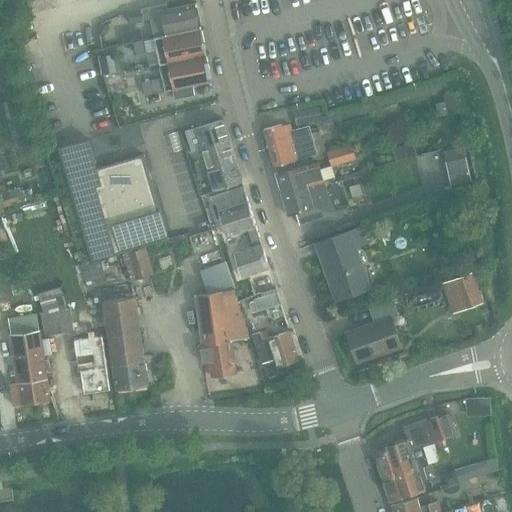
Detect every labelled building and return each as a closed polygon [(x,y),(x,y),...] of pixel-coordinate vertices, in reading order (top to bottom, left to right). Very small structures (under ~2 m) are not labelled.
[(150,18),(154,37),(201,27),(196,2),(168,8),(167,3),(128,11),(130,23),(150,18)] [(108,23),(96,25),(98,36),(103,35),(108,28),(108,23)] [(154,37),(160,63),(207,53),(203,38),(204,38),(201,27),(154,37)] [(140,29),(120,33),(122,43),(134,41),(142,39),(140,29)] [(134,41),(136,53),(146,51),(143,39),(142,39),(134,41)] [(207,53),(160,63),(162,77),(142,81),(145,94),(175,88),(177,97),(194,94),(194,91),(192,84),(212,81),(206,55),(207,55),(207,53)] [(111,54),(98,57),(102,75),(115,73),(111,54)] [(321,120),(318,121),(320,126),(322,125),(323,129),(333,126),(332,123),(450,88),(446,77),(320,115),(321,120)] [(445,102),(435,104),(439,118),(449,115),(445,102)] [(308,122),(318,121),(321,120),(320,115),(319,106),(293,111),(295,122),(295,125),(308,122)] [(192,152),(202,149),(230,141),(223,119),(185,131),(192,152)] [(263,130),(268,149),(312,137),(309,127),(306,127),(291,132),(290,125),(281,127),(280,125),(263,130)] [(312,137),(268,149),(274,167),(315,155),(317,155),(312,137)] [(88,139),(57,148),(90,261),(168,238),(143,154),(96,168),(88,139)] [(195,163),(198,172),(236,161),(230,141),(202,149),(205,160),(195,163)] [(412,143),(392,149),(396,161),(416,155),(412,143)] [(328,153),(332,167),(355,161),(351,146),(328,153)] [(467,157),(447,162),(453,186),(461,184),(473,181),(467,157)] [(236,161),(198,172),(199,177),(209,174),(210,178),(197,182),(200,195),(212,191),(242,182),(236,161)] [(276,175),(280,189),(294,185),(295,189),(313,184),(323,181),(317,162),(276,175)] [(288,215),(297,213),(329,200),(323,181),(313,184),(295,189),(294,185),(280,189),(288,215)] [(213,195),(226,235),(247,229),(253,247),(233,253),(241,276),(247,274),(269,267),(243,186),(213,195)] [(19,188),(0,194),(0,204),(1,208),(23,201),(19,188)] [(444,193),(445,211),(463,209),(462,191),(444,193)] [(329,200),(297,213),(300,224),(324,216),(334,213),(329,200)] [(197,237),(220,232),(217,218),(194,222),(197,237)] [(321,257),(336,300),(370,287),(355,246),(366,242),(361,227),(355,229),(316,244),(321,257)] [(153,274),(145,247),(122,254),(131,281),(153,274)] [(83,266),(82,266),(88,285),(106,280),(100,261),(83,266)] [(473,274),(458,279),(470,309),(484,303),(473,274)] [(207,293),(195,295),(202,344),(200,345),(202,364),(209,363),(211,376),(236,373),(231,340),(248,337),(247,329),(245,329),(244,321),(242,321),(240,313),(238,313),(237,305),(235,305),(235,302),(234,297),(232,298),(231,289),(207,293)] [(254,300),(258,312),(281,305),(277,293),(254,300)] [(102,302),(115,390),(147,385),(143,359),(134,297),(102,302)] [(375,323),(347,333),(357,363),(401,347),(391,318),(398,316),(393,301),(370,309),(375,323)] [(41,313),(45,335),(74,330),(70,308),(41,313)] [(19,381),(11,383),(14,405),(50,400),(37,313),(10,317),(12,335),(19,381)] [(262,341),(260,333),(252,335),(261,363),(275,359),(277,367),(299,360),(290,332),(289,332),(262,341)] [(106,337),(75,342),(80,370),(82,369),(87,395),(110,392),(114,391),(106,337)] [(439,417),(426,422),(429,431),(432,443),(453,436),(446,415),(439,417)] [(381,480),(382,480),(415,469),(409,451),(432,443),(429,431),(426,422),(425,421),(402,429),(406,439),(393,443),(394,448),(374,455),(381,480)] [(485,461),(442,475),(446,487),(489,473),(485,461)] [(415,469),(382,480),(389,502),(422,491),(419,481),(426,479),(422,467),(415,469)] [(452,511),(452,510),(445,511),(440,511),(437,502),(418,507),(415,498),(390,506),(392,511),(452,511)]
